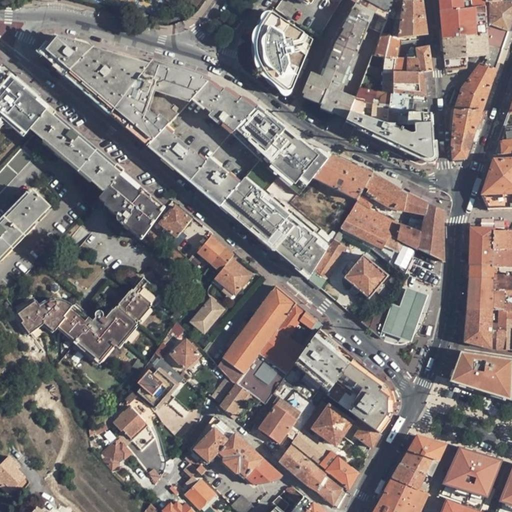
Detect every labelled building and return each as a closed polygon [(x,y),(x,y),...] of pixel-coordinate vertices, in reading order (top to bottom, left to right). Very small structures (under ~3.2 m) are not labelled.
[(351,0),(357,3),(363,6),(377,14),(387,19),(392,5),(394,0),(351,0)] [(397,0),(403,2),(402,7),(400,21),(400,26),(393,25),(394,19),(398,6),(392,5),(387,19),(381,33),(381,34),(398,36),(398,38),(427,35),(422,0),(397,0)] [(439,0),(440,12),(485,7),(485,3),(484,0),(439,0)] [(511,19),(511,1),(485,3),(485,7),(485,10),(486,18),(486,23),(508,31),(511,19)] [(324,11),(332,16),(335,10),(339,5),(329,3),(324,11)] [(355,52),(357,53),(367,27),(381,33),(387,19),(377,14),(363,6),(357,3),(333,43),(355,52)] [(394,19),(400,21),(402,7),(398,6),(394,19)] [(443,40),(464,38),(487,36),(487,32),(486,23),(486,18),(485,10),(485,7),(440,12),(440,13),(443,40)] [(135,16),(134,19),(134,20),(140,22),(146,24),(146,23),(148,15),(136,12),(135,16)] [(269,55),(272,57),(275,53),(283,58),(284,57),(291,62),(304,41),(300,39),(303,34),(277,17),(262,40),(262,42),(262,44),(263,45),(265,46),(272,51),(269,55)] [(495,69),(508,31),(486,23),(487,32),(487,36),(487,55),(481,63),(495,69)] [(374,56),(385,58),(396,60),(396,59),(399,42),(397,42),(398,38),(398,36),(381,34),(374,56)] [(465,58),(487,55),(487,36),(464,38),(465,58)] [(112,113),(150,64),(117,54),(59,37),(43,55),(112,113)] [(443,49),(444,60),(465,58),(464,38),(443,40),(443,49)] [(347,118),(350,112),(351,109),(355,100),(355,99),(340,93),(357,53),(355,52),(333,43),(319,77),(310,74),(303,93),(308,96),(308,97),(317,101),(316,102),(326,106),(326,108),(335,111),(334,112),(335,113),(347,118)] [(415,49),(416,53),(417,59),(414,59),(408,59),(407,72),(420,73),(423,72),(432,71),(429,49),(424,48),(415,49)] [(288,67),(291,62),(284,57),(283,58),(275,53),(272,57),(288,67)] [(407,72),(408,59),(396,59),(396,60),(385,58),(384,64),(383,81),(382,91),(383,92),(393,93),(393,72),(407,72)] [(466,67),(465,58),(444,60),(445,66),(445,70),(466,67)] [(481,110),(495,69),(481,63),(480,64),(462,89),(455,110),(481,110)] [(162,68),(150,64),(112,113),(149,145),(165,129),(194,99),(196,96),(208,83),(162,68)] [(1,66),(0,67),(0,126),(5,121),(24,138),(30,129),(50,107),(1,66)] [(388,118),(387,125),(401,125),(408,125),(408,113),(412,113),(414,96),(426,97),(423,72),(420,73),(407,72),(393,72),(393,93),(383,92),(382,91),(360,88),(355,99),(355,100),(380,103),(380,104),(382,104),(380,117),(388,118)] [(234,133),(237,129),(258,106),(232,94),(208,83),(196,96),(194,99),(211,114),(209,117),(217,124),(220,121),(234,133)] [(254,146),(264,155),(286,129),(258,106),(237,129),(254,146)] [(54,117),(57,113),(50,107),(30,129),(105,194),(123,173),(124,172),(117,166),(114,169),(54,117)] [(465,159),(481,110),(455,110),(454,112),(452,143),(453,159),(465,159)] [(426,160),(434,155),(431,123),(408,125),(401,125),(387,125),(350,112),(347,118),(346,122),(426,160)] [(430,113),(412,113),(408,113),(408,125),(431,123),(430,113)] [(511,126),(505,127),(496,153),(498,155),(511,153),(511,126)] [(165,129),(149,145),(154,149),(221,206),(239,184),(209,159),(205,162),(165,129)] [(288,148),(297,138),(287,130),(286,129),(264,155),(261,159),(260,160),(245,177),(258,187),(264,180),(263,178),(288,148)] [(300,158),(310,147),(304,144),(297,138),(288,148),(300,158)] [(254,146),(250,151),(260,160),(261,159),(264,155),(254,146)] [(0,194),(32,160),(21,149),(0,172),(0,194)] [(296,201),(314,179),(313,178),(331,155),(322,151),(318,150),(278,199),(268,211),(268,212),(270,214),(274,217),(285,204),(290,197),(296,201)] [(314,179),(327,186),(357,200),(372,175),(350,164),(331,155),(313,178),(314,179)] [(511,159),(493,161),(481,197),(488,210),(511,209),(511,159)] [(165,209),(166,208),(124,172),(123,173),(165,209)] [(105,194),(99,198),(118,215),(117,217),(117,220),(125,226),(127,224),(144,238),(165,209),(123,173),(105,194)] [(348,215),(419,250),(444,262),(443,213),(410,195),(372,175),(357,200),(348,215)] [(0,224),(0,258),(50,208),(33,191),(0,224)] [(261,205),(268,211),(278,199),(270,193),(261,205)] [(222,217),(242,234),(262,211),(242,194),(222,217)] [(291,208),(296,201),(290,197),(285,204),(291,208)] [(160,223),(177,237),(191,220),(174,206),(160,223)] [(315,212),(310,209),(307,207),(302,212),(300,210),(280,222),(297,236),(315,212)] [(280,222),(274,217),(270,214),(250,239),(284,266),(304,242),(297,236),(280,222)] [(407,273),(415,257),(419,250),(348,215),(340,229),(383,249),(382,251),(407,273)] [(469,264),(492,265),(492,250),(492,232),(493,232),(493,229),(492,229),(469,228),(469,264)] [(492,250),(511,249),(511,231),(493,232),(492,232),(492,250)] [(343,235),(338,232),(334,239),(339,242),(343,235)] [(210,237),(197,252),(212,265),(225,250),(210,237)] [(339,242),(334,239),(309,280),(320,288),(328,277),(347,246),(339,242)] [(183,254),(188,258),(196,249),(190,245),(183,254)] [(492,265),(492,275),(511,275),(511,249),(492,250),(492,265)] [(212,265),(220,272),(228,261),(233,256),(225,250),(212,265)] [(369,299),(387,276),(363,255),(344,278),(369,299)] [(249,278),(228,261),(220,272),(215,278),(235,295),(249,278)] [(491,278),(492,275),(492,265),(469,264),(468,278),(491,278)] [(466,310),(491,310),(491,290),(511,290),(511,275),(492,275),(491,278),(468,278),(466,310)] [(116,346),(160,293),(143,278),(108,320),(104,317),(103,313),(101,312),(98,312),(97,313),(95,315),(95,317),(96,319),(93,322),(89,318),(85,322),(70,309),(71,308),(68,306),(64,304),(60,302),(52,302),(47,302),(41,305),(40,306),(37,302),(19,314),(24,322),(22,324),(29,335),(45,324),(55,332),(59,327),(99,360),(113,344),(116,346)] [(426,296),(405,287),(387,331),(407,340),(426,296)] [(491,310),(511,311),(511,290),(491,290),(491,310)] [(190,322),(204,333),(224,311),(211,299),(190,322)] [(395,305),(391,303),(360,322),(380,337),(386,323),(388,323),(395,305)] [(463,343),(490,349),(491,310),(466,310),(463,339),(463,343)] [(511,319),(511,311),(491,310),(490,349),(504,350),(506,320),(511,319)] [(185,330),(177,322),(173,328),(180,335),(185,330)] [(241,323),(227,343),(232,347),(246,327),(241,323)] [(283,380),(317,408),(324,399),(326,395),(352,361),(318,332),(287,376),(283,380)] [(173,346),(166,337),(158,349),(155,352),(162,359),(169,351),(168,351),(173,346)] [(172,355),(186,370),(200,356),(186,341),(172,355)] [(163,359),(162,359),(155,352),(150,360),(157,366),(163,359)] [(511,359),(462,352),(451,379),(509,397),(511,359)] [(265,405),(272,395),(283,380),(287,376),(259,355),(236,384),(249,393),(253,396),(265,405)] [(326,395),(358,419),(378,433),(387,421),(390,415),(392,408),(391,402),(389,393),(385,389),(352,361),(326,395)] [(156,406),(174,385),(157,371),(140,392),(156,406)] [(219,403),(233,384),(226,376),(211,398),(219,403)] [(291,428),(298,434),(299,432),(303,428),(316,409),(317,408),(283,380),(272,395),(279,400),(259,428),(280,443),(291,428)] [(231,417),(249,393),(236,384),(235,385),(220,407),(231,417)] [(235,420),(253,396),(249,393),(231,417),(235,420)] [(265,405),(252,423),(259,428),(279,400),(272,395),(265,405)] [(323,414),(316,409),(303,428),(308,432),(311,428),(335,446),(352,423),(329,406),(323,414)] [(123,430),(130,438),(145,423),(130,407),(124,412),(123,412),(119,415),(119,417),(113,423),(121,432),(123,430)] [(210,420),(185,459),(191,465),(198,472),(201,475),(206,470),(201,465),(205,460),(209,463),(218,454),(223,458),(222,462),(236,474),(240,473),(253,485),(282,478),(282,476),(216,416),(214,416),(212,417),(210,420)] [(355,435),(371,448),(372,449),(380,435),(378,433),(358,419),(355,424),(360,428),(355,435)] [(104,421),(92,428),(94,431),(96,434),(108,426),(104,421)] [(148,427),(145,423),(130,438),(133,441),(148,427)] [(349,489),(358,473),(325,446),(308,432),(303,428),(299,432),(298,434),(293,441),(349,489)] [(417,436),(408,451),(437,462),(445,445),(417,436)] [(124,459),(130,454),(118,440),(103,452),(108,457),(104,460),(112,469),(118,464),(117,462),(122,457),(124,459)] [(482,457),(459,450),(436,497),(459,505),(474,510),(477,501),(467,497),(466,499),(462,498),(482,457)] [(437,462),(408,451),(400,464),(429,477),(431,477),(437,462)] [(4,483),(13,491),(25,478),(18,471),(20,468),(9,457),(0,465),(0,485),(1,487),(4,483)] [(429,477),(400,464),(392,478),(424,492),(427,485),(426,484),(429,477)] [(192,479),(198,472),(191,465),(184,472),(192,479)] [(139,483),(147,492),(154,486),(155,485),(149,478),(147,480),(145,478),(139,483)] [(419,511),(420,511),(427,494),(425,493),(424,492),(392,478),(372,511),(419,511)] [(186,495),(200,509),(201,509),(215,496),(200,481),(198,483),(196,481),(193,481),(189,485),(189,488),(191,490),(186,495)] [(9,494),(13,491),(4,483),(1,487),(9,494)] [(292,496),(297,491),(293,487),(287,489),(286,490),(292,496)] [(333,504),(338,508),(345,495),(341,491),(333,504)] [(436,497),(427,494),(420,511),(423,511),(430,511),(432,510),(431,510),(436,497)] [(242,495),(230,506),(236,511),(249,511),(254,507),(242,495)] [(179,496),(170,504),(172,507),(177,503),(182,508),(186,504),(179,496)] [(273,503),(283,511),(288,505),(279,496),(273,503)] [(304,496),(290,511),(323,511),(321,510),(304,496)] [(431,510),(432,510),(435,511),(456,511),(459,505),(436,497),(431,510)] [(151,503),(148,507),(145,511),(146,511),(155,511),(157,510),(151,503)] [(194,511),(186,504),(182,508),(177,503),(172,507),(170,504),(163,511),(164,511),(194,511)]
